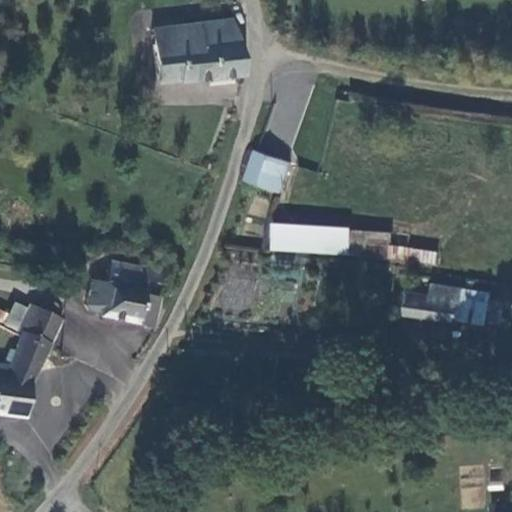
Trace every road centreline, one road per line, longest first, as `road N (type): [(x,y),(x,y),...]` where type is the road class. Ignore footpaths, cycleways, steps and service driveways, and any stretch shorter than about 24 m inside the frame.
road 1 (unclassified): [(253,0),(265,53),(181,306),(64,492)]
road 2 (track): [(265,53),(511,94)]
